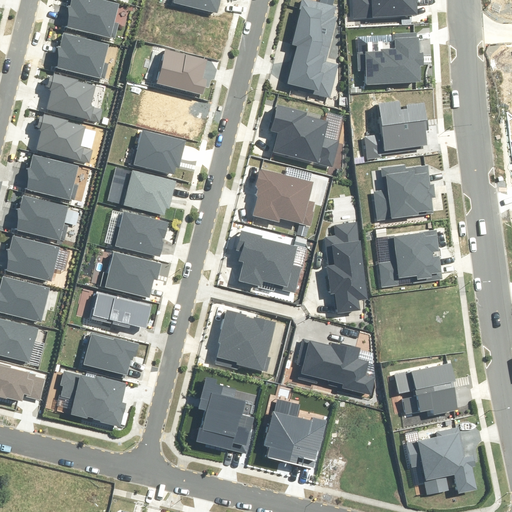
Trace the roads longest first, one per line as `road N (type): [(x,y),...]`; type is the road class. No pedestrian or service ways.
road 1 (residential): [(143,466),(260,0)]
road 2 (tertiary): [(464,0),(479,186),(511,397)]
road 3 (residential): [(143,466),(314,511)]
road 4 (residential): [(0,434),(143,466)]
road 5 (residential): [(29,0),(0,118)]
